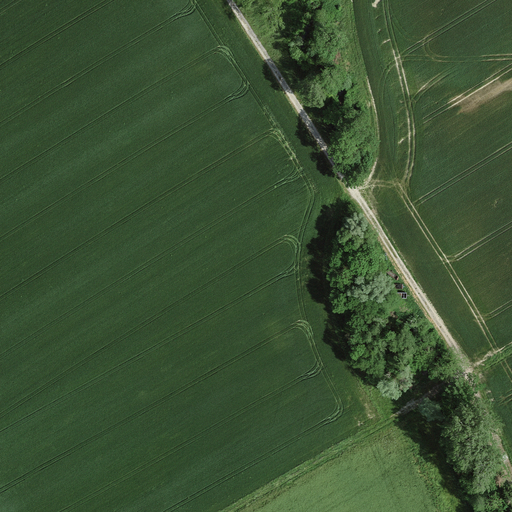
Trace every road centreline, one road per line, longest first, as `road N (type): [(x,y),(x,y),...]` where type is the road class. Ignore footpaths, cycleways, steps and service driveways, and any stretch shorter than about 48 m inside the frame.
road 1 (track): [(477,405),(464,371),(225,0)]
road 2 (track): [(227,511),(464,371)]
